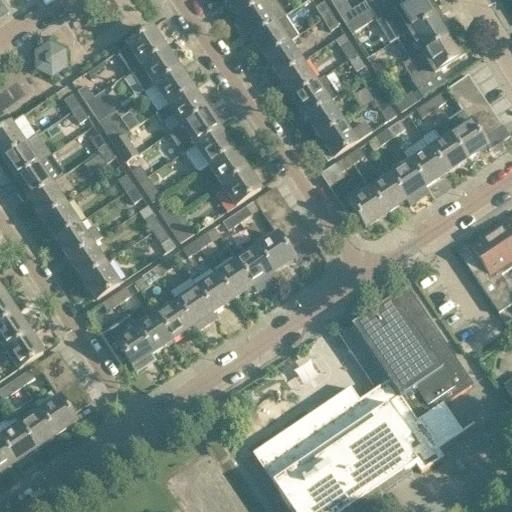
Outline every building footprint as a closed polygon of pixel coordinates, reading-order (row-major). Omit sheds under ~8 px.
[(258,0),(225,0),(233,11),(234,10),(239,19),(261,4),(258,0)] [(361,0),(370,13),(392,0),(361,0)] [(408,34),(438,16),(427,0),(416,0),(401,10),(394,0),(392,0),(370,13),(375,22),(382,33),(389,29),(397,43),(409,36),(408,34)] [(0,21),(9,15),(0,2),(0,21)] [(234,22),(243,35),(247,32),(252,40),(275,24),(261,4),(239,19),(240,19),(234,22)] [(315,10),(322,22),(323,21),(324,22),(328,20),(327,18),(331,15),(324,5),(315,10)] [(324,22),(323,21),(322,22),(330,34),(339,29),(331,15),(327,18),(328,20),(324,22)] [(409,36),(421,55),(451,38),(438,16),(408,34),(409,36)] [(267,59),(288,44),(298,38),(285,18),(275,24),(252,40),(260,51),(261,50),(267,59)] [(352,37),(368,27),(363,18),(346,28),(352,37)] [(152,31),(128,47),(117,54),(131,74),(166,52),(152,31)] [(32,51),(47,81),(72,68),(57,38),(32,51)] [(463,58),(451,38),(421,55),(410,62),(417,75),(410,79),(422,98),(429,94),(446,84),(440,73),(464,58),(464,57),(463,58)] [(272,68),(279,80),(302,64),(288,44),(267,59),(272,68)] [(341,51),(348,62),(349,62),(349,63),(354,60),(352,58),(356,56),(349,46),(341,51)] [(155,87),(179,71),(166,52),(131,74),(145,94),(155,87)] [(349,62),(348,62),(356,74),(364,69),(356,56),(352,58),(354,60),(349,63),(349,62)] [(380,81),(383,79),(389,75),(380,62),(371,68),(380,81)] [(288,90),(294,99),(315,84),(302,64),(279,80),(287,91),(288,90)] [(179,71),(155,87),(145,94),(158,114),(156,116),(156,117),(169,109),(193,92),(179,71)] [(468,77),(447,91),(454,102),(475,88),(468,77)] [(315,84),(294,99),(300,108),(299,109),(306,120),(329,105),(339,98),(325,78),(315,84)] [(367,92),(375,104),(379,102),(378,99),(381,97),(375,87),(367,92)] [(78,94),(85,105),(94,99),(87,88),(78,94)] [(454,102),(461,112),(482,98),(475,88),(454,102)] [(193,92),(169,109),(156,117),(161,125),(174,116),(182,128),(206,111),(193,92)] [(94,99),(85,105),(99,125),(116,114),(102,93),(94,99)] [(413,94),(396,105),(402,114),(419,103),(413,94)] [(375,104),(382,116),(387,125),(396,119),(381,97),(378,99),(379,102),(375,104)] [(440,97),(427,105),(429,109),(431,108),(435,113),(446,106),(440,97)] [(65,103),(73,115),(77,112),(76,110),(79,108),(72,98),(65,103)] [(463,114),(468,122),(489,108),(482,98),(461,112),(463,114)] [(315,131),(320,139),(342,124),(329,105),(306,120),(314,131),(315,131)] [(431,108),(429,109),(427,105),(416,113),(422,121),(435,113),(431,108)] [(76,110),(77,112),(73,115),(80,126),(88,121),(79,108),(76,110)] [(471,124),(476,131),(496,118),(489,108),(468,122),(470,125),(471,124)] [(169,136),(169,137),(182,157),(186,154),(195,148),(196,148),(220,132),(206,111),(182,128),(169,136)] [(118,142),(121,139),(122,140),(129,136),(130,135),(116,114),(99,125),(114,147),(119,144),(118,142)] [(443,127),(466,162),(486,149),(489,153),(510,139),(503,129),(483,142),(476,131),(471,124),(470,125),(468,122),(463,114),(443,127)] [(36,138),(22,118),(0,132),(0,158),(2,161),(38,137),(37,136),(36,138)] [(496,118),(476,131),(483,142),(503,129),(496,118)] [(342,124),(320,139),(314,143),(323,156),(328,153),(333,160),(371,135),(364,125),(349,135),(342,124)] [(399,124),(386,133),(389,137),(391,135),(394,140),(405,132),(399,124)] [(441,144),(430,151),(447,175),(466,162),(443,127),(434,133),(441,144)] [(199,174),(209,168),(233,152),(220,132),(196,148),(195,148),(186,154),(199,174)] [(391,135),(389,137),(386,133),(375,140),(381,148),(394,140),(391,135)] [(142,155),(129,136),(122,140),(121,139),(118,142),(119,144),(114,147),(126,166),(142,155)] [(0,162),(0,170),(4,177),(10,173),(15,181),(38,166),(51,157),(38,137),(2,161),(0,162)] [(92,143),(100,155),(104,153),(103,151),(106,148),(99,138),(92,143)] [(103,151),(104,153),(100,155),(108,167),(115,162),(106,148),(103,151)] [(359,151),(346,160),(349,164),(350,163),(353,167),(364,160),(359,151)] [(430,151),(409,165),(425,189),(447,175),(430,151)] [(209,168),(223,189),(247,173),(233,152),(209,168)] [(336,167),(341,175),(353,167),(350,163),(349,164),(346,160),(336,167)] [(409,165),(390,178),(410,208),(423,200),(419,194),(425,189),(409,165)] [(29,201),(51,186),(38,166),(15,181),(20,188),(15,192),(23,205),(29,201)] [(132,174),(141,187),(146,184),(144,182),(148,179),(141,168),(132,174)] [(247,173),(223,189),(236,208),(260,192),(247,173)] [(119,183),(127,195),(131,193),(130,191),(133,188),(126,178),(119,183)] [(390,178),(369,192),(385,216),(405,203),(410,209),(410,208),(390,178)] [(162,200),(157,192),(148,179),(144,182),(146,184),(141,187),(148,198),(153,206),(162,200)] [(51,186),(29,201),(42,221),(65,207),(51,186)] [(130,191),(131,193),(127,195),(135,207),(143,202),(133,188),(130,191)] [(254,204),(261,214),(282,200),(275,190),(254,204)] [(385,216),(369,192),(349,205),(365,230),(385,216)] [(261,214),(268,224),(289,210),(282,200),(261,214)] [(65,207),(42,221),(56,242),(78,227),(65,207)] [(159,215),(166,226),(172,223),(171,222),(175,219),(168,209),(159,215)] [(246,210),(234,218),(237,222),(239,221),(242,225),(252,218),(246,210)] [(289,210),(268,224),(275,234),(296,220),(289,210)] [(172,223),(166,226),(180,246),(195,236),(182,217),(176,221),(175,219),(171,222),(172,223)] [(146,224),(154,236),(158,233),(157,231),(160,228),(154,218),(146,224)] [(234,218),(222,226),(228,234),(242,225),(239,221),(237,222),(234,218)] [(278,237),(282,244),(302,230),(296,220),(275,234),(277,237),(278,237)] [(500,226),(490,233),(511,267),(511,265),(509,262),(511,259),(511,221),(502,229),(500,226)] [(70,262),(92,247),(101,241),(95,231),(85,237),(78,227),(56,242),(70,262)] [(175,250),(170,243),(160,228),(157,231),(158,233),(154,236),(162,248),(167,255),(175,250)] [(309,241),(302,230),(282,244),(289,254),(309,241)] [(501,278),(511,270),(511,267),(490,233),(479,240),(481,243),(470,250),(481,266),(477,269),(479,272),(473,277),(499,315),(511,307),(507,287),(501,278)] [(195,245),(194,245),(197,249),(199,248),(201,252),(212,244),(206,236),(194,244),(195,245)] [(278,237),(277,237),(257,250),(274,274),(294,261),(289,254),(282,244),(278,237)] [(194,244),(182,252),(188,260),(201,252),(199,248),(197,249),(194,245),(195,245),(194,244)] [(70,262),(83,282),(105,267),(92,247),(70,262)] [(274,274),(257,250),(244,259),(238,251),(231,256),(236,264),(253,288),(257,295),(270,285),(267,281),(275,276),(274,274)] [(166,263),(153,272),(156,276),(159,274),(162,279),(172,272),(166,263)] [(236,264),(217,277),(233,302),(253,288),(236,264)] [(105,267),(83,282),(97,302),(119,288),(105,267)] [(142,280),(148,289),(162,279),(159,274),(156,276),(153,272),(142,280)] [(217,277),(196,291),(213,315),(233,302),(217,277)] [(114,298),(113,299),(116,303),(118,302),(121,306),(132,298),(126,290),(114,298)] [(408,290),(341,335),(339,337),(359,367),(371,358),(388,383),(359,403),(351,390),(253,456),(254,458),(258,455),(267,469),(263,472),(273,487),(280,496),(290,511),(348,511),(416,467),(421,475),(444,460),(438,452),(463,435),(444,407),(472,388),(474,387),(473,385),(472,386),(408,290)] [(206,320),(213,315),(196,291),(177,304),(176,305),(193,329),(192,329),(196,335),(210,326),(206,320)] [(165,312),(156,318),(173,342),(192,329),(193,329),(176,305),(177,304),(170,294),(158,302),(165,312)] [(0,297),(0,325),(16,315),(3,296),(0,297)] [(114,298),(102,306),(108,314),(121,306),(118,302),(116,303),(113,299),(114,298)] [(0,325),(0,343),(5,352),(30,336),(16,315),(0,325)] [(156,318),(136,331),(153,356),(173,342),(156,318)] [(102,336),(101,337),(120,366),(122,366),(121,364),(126,361),(137,376),(138,376),(137,374),(147,368),(143,362),(152,356),(153,356),(136,331),(128,319),(127,319),(128,321),(103,338),(102,336)] [(43,356),(30,336),(5,352),(19,372),(43,356)] [(58,353),(37,367),(44,378),(65,364),(58,353)] [(44,378),(51,388),(72,374),(65,364),(44,378)] [(17,381),(19,385),(20,384),(23,389),(35,381),(29,373),(17,381)] [(78,384),(72,374),(51,388),(58,398),(78,384)] [(0,399),(2,403),(10,398),(23,389),(20,384),(19,385),(17,381),(5,390),(0,392),(0,399)] [(60,400),(65,407),(85,394),(78,384),(58,398),(59,400),(60,400)] [(92,404),(85,394),(65,407),(72,418),(92,404)] [(76,424),(72,418),(65,407),(60,400),(59,400),(39,414),(55,438),(76,424)] [(13,418),(19,427),(35,452),(55,438),(39,414),(33,404),(13,418)] [(19,427),(0,440),(0,443),(15,466),(35,452),(19,427)] [(0,475),(15,466),(0,443),(0,475)] [(484,455),(442,482),(456,504),(498,477),(484,455)]
